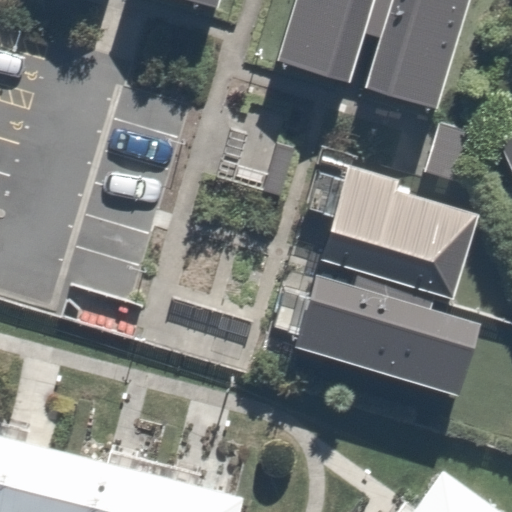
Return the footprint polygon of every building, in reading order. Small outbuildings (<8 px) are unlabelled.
[(283,0),(269,51),(340,75),(355,25),(369,29),(354,79),(428,103),(458,0),(283,0)] [(511,103),(469,125),(511,215),(511,103)] [(466,128),(434,119),(419,168),(451,178),(466,128)] [(249,273),(267,202),(243,196),(251,166),(211,156),(203,190),(173,182),(155,249),(249,273)] [(306,264),(285,338),(449,388),(471,314),(421,299),(425,284),(443,290),(469,204),(388,180),(390,171),(339,156),(310,250),(349,262),(344,276),(306,264)] [(229,511),(235,487),(0,429),(0,511),(229,511)] [(493,511),(425,464),(392,511),(493,511)]
